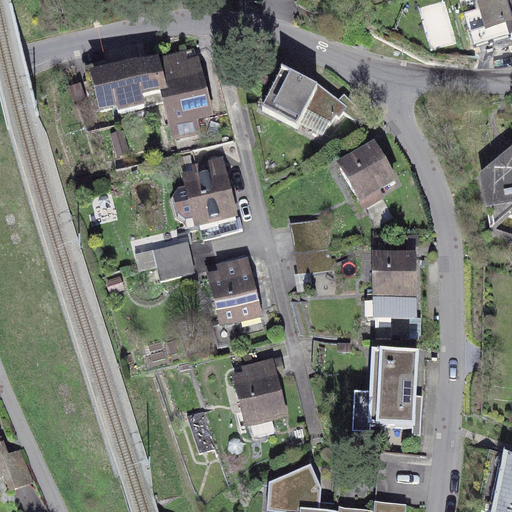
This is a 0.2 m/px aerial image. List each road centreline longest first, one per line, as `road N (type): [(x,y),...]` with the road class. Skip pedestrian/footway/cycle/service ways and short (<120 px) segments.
road 1 (residential): [(372,73),(449,241),(453,355),(438,511)]
road 2 (residential): [(0,58),(180,22),(289,35),(372,73)]
road 3 (unknown): [(203,23),(270,233),(297,367)]
road 4 (residential): [(372,73),(511,81)]
